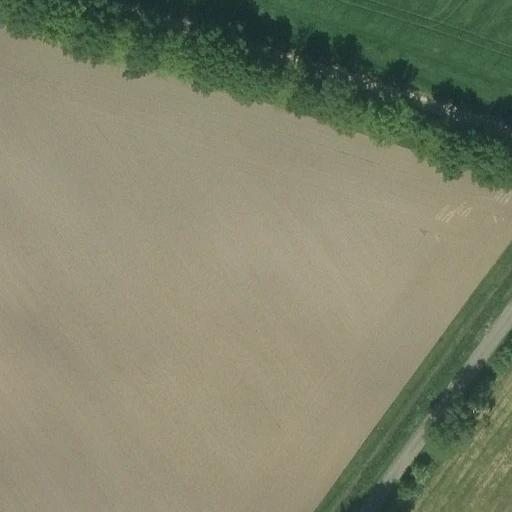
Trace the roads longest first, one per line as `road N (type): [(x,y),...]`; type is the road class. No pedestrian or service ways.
road 1 (track): [(511,133),(132,0)]
road 2 (unclassified): [(368,511),(511,314)]
